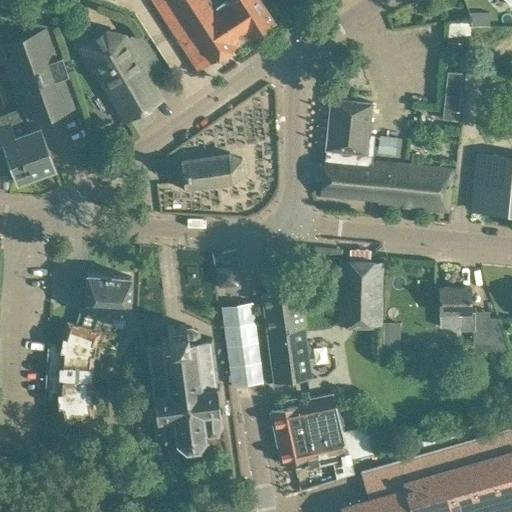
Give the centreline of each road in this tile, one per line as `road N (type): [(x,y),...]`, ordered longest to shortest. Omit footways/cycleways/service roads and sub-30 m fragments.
road 1 (residential): [(69,223),(87,188),(289,54)]
road 2 (tertiary): [(265,511),(235,278),(245,244)]
road 3 (tertiary): [(511,246),(292,224)]
road 4 (unclassified): [(245,244),(221,232),(69,223)]
road 5 (tertiary): [(292,224),(289,54)]
road 6 (unknown): [(429,237),(445,171),(460,152),(511,146)]
road 7 (unknown): [(203,105),(130,0)]
